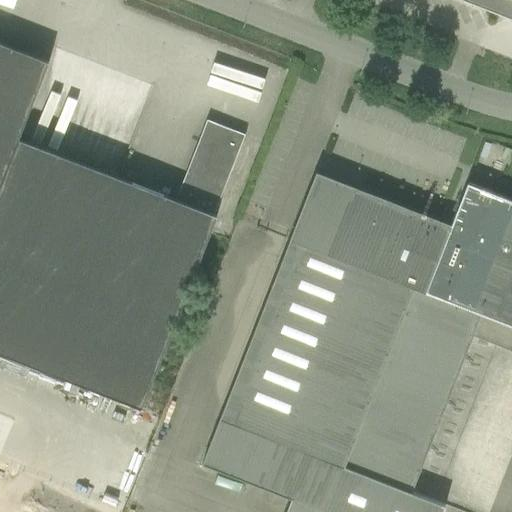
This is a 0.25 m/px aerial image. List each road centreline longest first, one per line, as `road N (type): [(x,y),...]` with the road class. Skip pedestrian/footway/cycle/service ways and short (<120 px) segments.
road 1 (unclassified): [(217,0),(511,116)]
road 2 (unknown): [(72,511),(86,472),(83,451),(0,400)]
